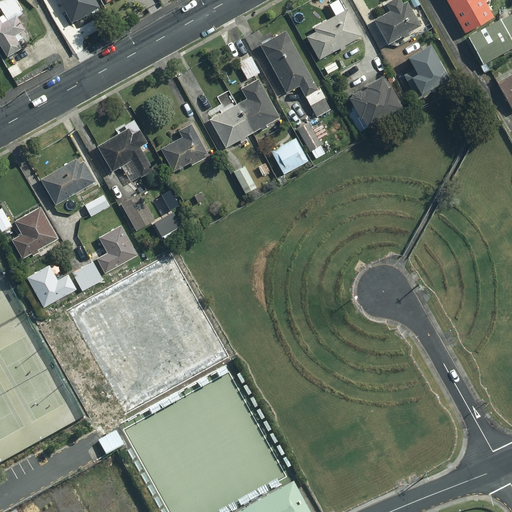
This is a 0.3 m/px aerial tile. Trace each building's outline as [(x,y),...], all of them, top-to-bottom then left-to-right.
[(0,48),(5,57),(19,48),(15,42),(21,37),(18,32),(22,30),(14,16),(19,12),(18,11),(19,10),(13,0),(0,0),(0,12),(2,15),(0,16),(0,48)] [(97,7),(92,0),(56,0),(60,6),(58,8),(61,12),(63,11),(70,22),(74,20),(75,21),(83,16),(82,15),(97,7)] [(389,11),(374,20),(387,44),(402,35),(403,38),(408,35),(406,33),(419,25),(406,2),(401,4),(398,0),(391,0),(385,4),(389,11)] [(421,7),(416,0),(409,0),(410,0),(413,7),(414,6),(416,10),(421,7)] [(490,19),(478,0),(442,0),(462,34),(490,19)] [(360,35),(345,10),(312,28),(314,32),(305,37),(317,59),(338,48),(339,51),(344,48),(342,45),(360,35)] [(511,20),(509,15),(463,39),(479,67),(511,48),(511,20)] [(315,90),(284,32),(259,45),(285,92),(298,85),(309,105),(315,116),(328,109),(322,98),(322,97),(318,89),(315,90)] [(424,47),(402,59),(409,71),(400,76),(413,101),(428,93),(426,90),(442,81),(424,47)] [(259,72),(250,57),(237,64),(246,79),(259,72)] [(324,67),(327,73),(338,68),(335,62),(324,67)] [(20,74),(14,64),(5,70),(11,79),(20,74)] [(511,110),(511,74),(497,83),(511,110)] [(360,118),(365,127),(399,109),(388,88),(389,87),(383,75),(358,89),(360,92),(356,91),(349,95),(348,98),(347,99),(357,119),(360,118)] [(251,131),(252,132),(259,128),(261,131),(265,128),(263,125),(277,117),(256,80),(240,89),(245,100),(237,105),(251,131)] [(243,137),(252,132),(251,131),(237,105),(209,120),(224,148),(238,140),(239,142),(244,139),(243,137)] [(308,123),(296,129),(308,151),(310,150),(314,158),(323,153),(319,145),(321,144),(318,139),(327,134),(320,122),(310,127),(308,123)] [(204,154),(189,125),(177,131),(181,138),(160,149),(171,171),(189,162),(190,165),(203,158),(201,155),(204,154)] [(126,129),(96,147),(110,171),(120,166),(126,176),(135,170),(139,177),(151,170),(138,147),(145,143),(137,130),(130,135),(126,129)] [(294,139),(270,151),(282,174),(306,161),(294,139)] [(39,180),(54,204),(93,181),(81,162),(77,165),(74,160),(39,180)] [(264,164),(257,167),(261,175),(268,171),(264,164)] [(244,166),(233,172),(244,193),(255,187),(244,166)] [(414,195),(401,169),(358,191),(371,217),(414,195)] [(287,180),(284,174),(277,178),(280,184),(287,180)] [(423,211),(431,191),(419,186),(411,207),(423,211)] [(201,192),(193,196),(196,202),(204,199),(201,192)] [(358,226),(340,193),(320,204),(324,211),(302,223),(317,249),(358,226)] [(138,194),(120,204),(135,231),(153,221),(138,194)] [(103,195),(84,206),(90,216),(109,205),(103,195)] [(1,208),(0,208),(0,231),(0,232),(11,226),(1,208)] [(55,239),(38,208),(13,222),(19,234),(16,235),(17,236),(10,240),(20,258),(30,253),(31,256),(37,253),(35,250),(55,239)] [(432,227),(428,230),(445,261),(472,246),(467,237),(471,235),(468,229),(464,231),(455,214),(449,217),(445,210),(428,219),(432,227)] [(500,230),(496,222),(484,229),(489,237),(500,230)] [(134,255),(119,227),(98,238),(106,253),(96,259),(103,273),(134,255)] [(282,294),(276,297),(285,314),(291,310),(293,313),(319,299),(288,243),(262,257),(282,294)] [(498,320),(511,312),(511,303),(485,254),(452,272),(480,324),(496,315),(498,320)] [(92,262),(71,273),(81,291),(102,279),(92,262)] [(47,266),(26,278),(42,307),(73,289),(65,276),(56,281),(47,266)] [(456,286),(449,274),(428,285),(435,297),(456,286)] [(349,353),(335,325),(331,327),(327,318),(310,327),(314,335),(307,339),(309,344),(301,348),(307,360),(316,355),(327,377),(350,366),(344,356),(349,353)] [(479,330),(472,319),(454,329),(461,341),(479,330)] [(56,336),(52,330),(45,333),(49,340),(56,336)] [(72,332),(53,343),(65,364),(84,353),(72,332)] [(375,359),(369,348),(348,360),(355,371),(375,359)] [(511,355),(510,353),(484,367),(494,386),(501,382),(511,402),(511,355)] [(90,357),(69,368),(100,425),(121,414),(90,357)] [(434,431),(417,396),(411,399),(409,395),(393,402),(396,407),(388,411),(395,426),(392,428),(396,436),(400,434),(406,445),(434,431)] [(97,442),(105,456),(123,445),(115,432),(97,442)] [(70,486),(66,478),(55,485),(59,492),(70,486)] [(323,493),(315,478),(313,479),(307,482),(315,498),(323,493)] [(311,511),(295,484),(244,511),(311,511)]
